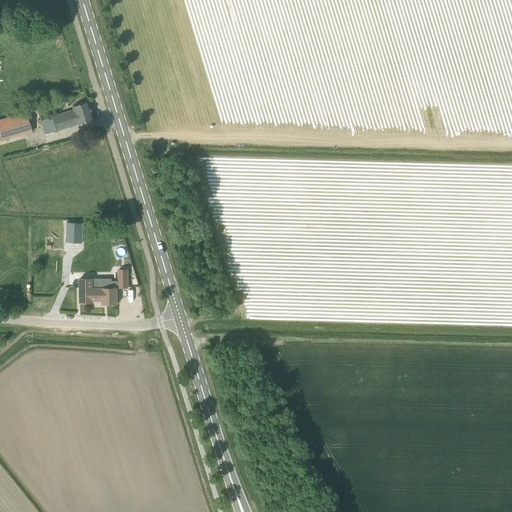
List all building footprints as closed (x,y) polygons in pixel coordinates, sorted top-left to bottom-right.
[(78,124),(93,120),(94,119),(89,101),(73,106),(74,110),(40,120),(45,134),(78,124)] [(0,135),(2,141),(33,132),(27,112),(0,119),(0,135)] [(67,222),(66,242),(82,243),(83,223),(67,222)] [(88,274),(88,262),(69,262),(69,274),(88,274)] [(92,286),(92,277),(80,277),(80,301),(92,300),(102,300),(102,304),(116,304),(116,286),(102,286),(92,286)]
